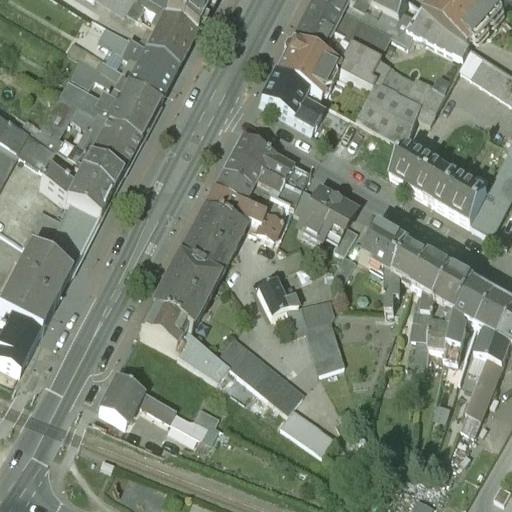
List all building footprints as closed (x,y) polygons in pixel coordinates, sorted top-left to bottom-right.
[(134,6),(123,0),(92,0),(137,29),(138,27),(154,38),(162,23),(163,22),(142,11),(134,6)] [(214,4),(207,0),(147,0),(142,11),(163,22),(162,23),(195,40),(214,4)] [(315,0),(302,27),(330,42),(330,41),(345,13),(351,17),(347,24),(407,55),(412,44),(406,41),(407,40),(395,33),(364,17),(367,11),(350,2),(351,0),(315,0)] [(380,0),(351,0),(350,2),(367,11),(373,14),(380,0)] [(407,7),(393,0),(380,0),(373,14),(398,27),(407,7)] [(505,15),(488,0),(440,0),(423,20),(448,42),(449,42),(468,55),(505,15)] [(511,0),(488,0),(505,15),(511,5),(511,0)] [(448,42),(423,20),(422,19),(407,40),(406,41),(412,44),(464,70),(471,57),(468,55),(449,42),(448,42)] [(195,40),(162,23),(154,38),(144,59),(176,77),(195,40)] [(330,42),(302,27),(289,51),(318,66),(330,42)] [(128,49),(106,35),(97,49),(119,63),(128,49)] [(343,47),(330,41),(330,42),(318,66),(331,73),(336,75),(334,79),(363,93),(367,86),(344,75),(355,58),(341,51),(343,47)] [(176,77),(144,59),(128,49),(119,63),(132,71),(137,71),(132,82),(130,86),(125,96),(157,112),(176,77)] [(318,66),(289,51),(273,84),(298,98),(306,102),(306,101),(314,106),(331,73),(318,66)] [(511,85),(471,57),(464,70),(460,77),(511,111),(511,85)] [(378,70),(355,58),(344,75),(367,86),(368,87),(378,70)] [(122,83),(99,66),(95,74),(99,76),(106,80),(118,90),(122,83)] [(414,89),(378,70),(368,87),(426,117),(436,122),(452,91),(439,84),(433,95),(415,87),(414,89)] [(106,80),(99,76),(94,85),(116,97),(120,92),(118,90),(106,80)] [(306,102),(298,98),(273,84),(258,111),(333,155),(343,136),(301,112),(306,102)] [(368,87),(367,86),(363,93),(371,96),(366,105),(366,106),(364,110),(415,136),(420,127),(426,117),(368,87)] [(100,108),(68,90),(60,104),(80,115),(93,123),(100,108)] [(125,96),(116,113),(110,109),(108,113),(100,108),(93,123),(97,126),(106,131),(108,132),(139,148),(157,112),(125,96)] [(93,123),(80,115),(60,104),(43,136),(60,147),(71,126),(91,138),(97,126),(93,123)] [(415,136),(364,110),(354,128),(405,156),(415,136)] [(436,122),(426,117),(420,127),(431,132),(436,122)] [(106,131),(97,126),(91,138),(89,143),(78,141),(71,155),(88,166),(89,167),(120,185),(139,148),(108,132),(106,131)] [(54,161),(7,129),(0,142),(0,157),(11,167),(16,160),(46,177),(54,161)] [(307,183),(240,146),(230,165),(257,181),(284,194),(299,201),(301,197),(307,183)] [(450,183),(443,179),(444,178),(405,156),(389,187),(471,235),(488,203),(451,182),(450,183)] [(0,187),(11,167),(0,157),(0,187)] [(81,181),(54,161),(46,177),(39,190),(62,209),(69,213),(97,229),(111,202),(81,181)] [(488,203),(471,235),(489,246),(511,202),(511,162),(510,162),(488,203)] [(257,181),(230,165),(221,183),(249,197),(257,181)] [(89,167),(88,166),(81,181),(111,202),(120,185),(89,167)] [(249,197),(221,183),(212,200),(241,214),(249,197)] [(284,194),(277,212),(282,214),(291,219),(299,201),(284,194)] [(314,204),(301,197),(299,201),(291,219),(304,226),(309,217),(307,217),(314,204)] [(241,214),(212,200),(202,218),(232,232),(235,226),(241,214)] [(354,221),(317,200),(314,204),(307,217),(309,217),(304,226),(296,240),(319,253),(321,250),(332,257),(339,245),(346,235),(354,221)] [(277,212),(269,208),(261,224),(274,230),(282,214),(277,212)] [(61,228),(50,249),(80,264),(98,229),(97,229),(69,213),(61,228)] [(261,224),(241,214),(235,226),(253,234),(250,240),(272,250),(280,233),(274,230),(261,224)] [(41,217),(30,238),(50,249),(61,228),(41,217)] [(232,232),(202,218),(149,320),(189,341),(243,237),(232,232)] [(405,251),(375,234),(356,265),(384,281),(387,279),(393,283),(405,251)] [(356,241),(346,235),(339,245),(332,257),(343,263),(356,241)] [(50,249),(30,238),(27,245),(23,252),(28,256),(68,283),(70,284),(75,274),(80,264),(50,249)] [(429,265),(405,251),(393,283),(387,279),(384,281),(385,321),(386,321),(386,319),(393,320),(393,305),(399,306),(401,289),(412,295),(429,265)] [(68,283),(28,256),(21,271),(0,312),(0,320),(5,323),(39,341),(58,305),(57,304),(63,294),(68,283)] [(343,263),(330,284),(342,291),(354,270),(343,263)] [(429,265),(412,295),(424,303),(422,312),(416,312),(411,347),(418,348),(429,349),(434,309),(452,278),(429,265)] [(452,278),(434,309),(429,349),(428,356),(445,359),(447,352),(454,322),(473,290),(452,278)] [(272,287),(256,295),(271,325),(284,318),(286,317),(282,307),(272,287)] [(454,322),(447,352),(461,355),(465,336),(462,331),(461,331),(463,327),(476,334),(495,303),(473,290),(454,322)] [(511,312),(495,303),(476,334),(486,340),(482,345),(473,365),(488,370),(497,346),(511,321),(511,312)] [(292,304),(282,307),(286,317),(296,315),(292,304)] [(296,315),(286,317),(284,318),(292,342),(305,338),(319,381),(343,373),(329,329),(305,334),(300,315),(296,315)] [(189,341),(149,320),(137,342),(177,363),(176,364),(216,390),(227,375),(216,365),(189,341)] [(511,321),(497,346),(506,351),(511,354),(511,321)] [(5,323),(0,332),(0,371),(18,381),(39,341),(5,323)] [(301,403),(231,346),(216,365),(227,375),(286,422),(291,416),(301,403)] [(506,351),(497,346),(488,370),(467,422),(480,427),(508,359),(504,355),(506,351)] [(429,349),(418,348),(415,375),(425,377),(428,356),(429,349)] [(461,355),(447,352),(445,359),(443,367),(457,370),(461,355)] [(141,401),(115,386),(98,418),(124,434),(136,410),(141,401)] [(174,420),(141,401),(136,410),(169,429),(174,420)] [(336,447),(291,416),(279,434),(323,464),(336,447)] [(104,496),(137,511),(157,511),(164,497),(115,474),(104,496)]
